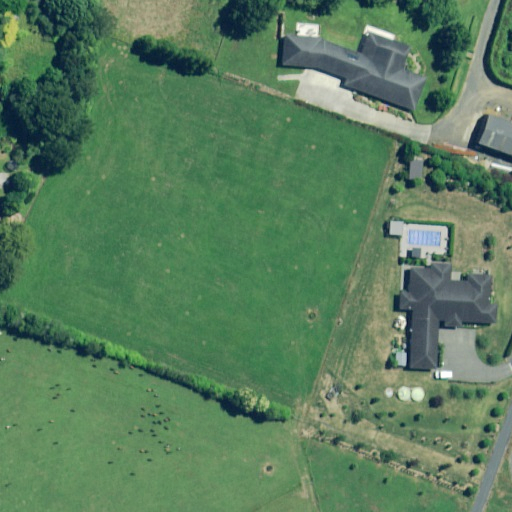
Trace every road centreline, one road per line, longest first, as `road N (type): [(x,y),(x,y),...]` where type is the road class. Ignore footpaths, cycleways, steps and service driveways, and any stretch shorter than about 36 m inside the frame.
road 1 (unknown): [(310,94),(405,128),(447,127),(464,106),(491,0)]
road 2 (unknown): [(511,392),(467,511)]
